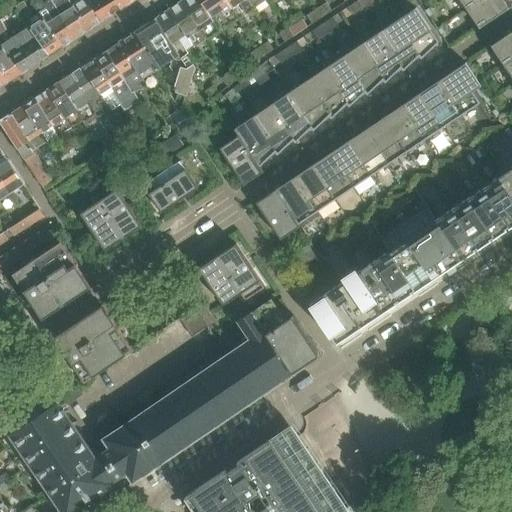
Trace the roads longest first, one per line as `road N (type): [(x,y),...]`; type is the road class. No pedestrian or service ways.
road 1 (residential): [(145,511),(511,262)]
road 2 (residential): [(154,0),(0,102)]
